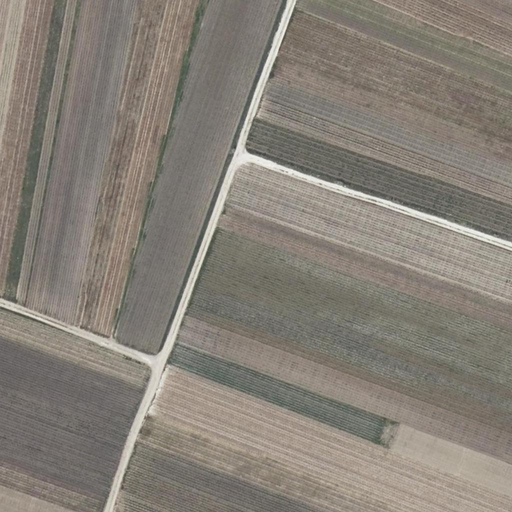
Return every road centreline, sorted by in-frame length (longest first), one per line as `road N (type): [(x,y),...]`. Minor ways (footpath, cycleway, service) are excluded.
road 1 (track): [(105,511),(289,0)]
road 2 (track): [(511,246),(236,152)]
road 3 (track): [(0,300),(158,365)]
